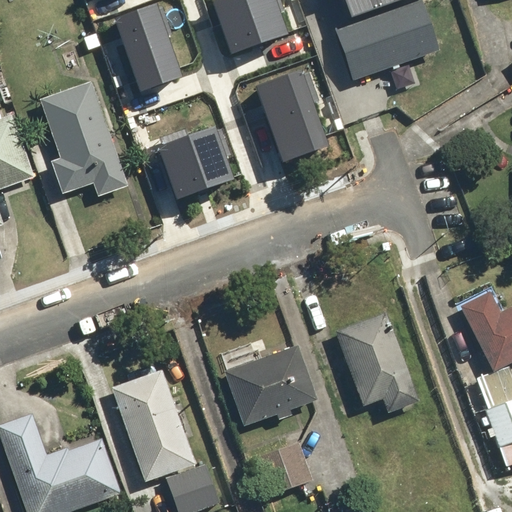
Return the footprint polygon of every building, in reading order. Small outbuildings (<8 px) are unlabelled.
[(152,0),(145,0),(109,14),(137,91),(180,75),(152,0)] [(268,0),(212,0),(229,47),(279,29),(268,0)] [(347,0),(352,12),(386,0),(347,0)] [(435,50),(418,1),(335,29),(352,78),(435,50)] [(295,63),(252,79),(280,155),(323,140),(295,63)] [(88,88),(36,104),(54,164),(46,166),(56,198),(86,189),(90,204),(123,192),(88,88)] [(0,227),(0,228),(0,227),(0,192),(31,182),(8,118),(0,120),(0,227)] [(208,122),(159,139),(177,191),(227,174),(208,122)] [(488,296),(457,311),(488,377),(511,365),(511,306),(497,314),(488,296)] [(327,335),(357,415),(377,407),(382,420),(415,408),(380,315),(327,335)] [(447,355),(459,389),(484,458),(511,447),(511,402),(491,410),(468,347),(447,355)] [(292,351),(219,376),(239,433),(311,407),(292,351)] [(158,376),(107,393),(139,488),(190,471),(158,376)] [(27,417),(0,426),(0,457),(19,511),(79,511),(118,498),(98,443),(44,463),(27,417)] [(294,448),(250,464),(265,502),(308,485),(294,448)] [(201,472),(162,484),(170,511),(208,511),(214,510),(201,472)]
